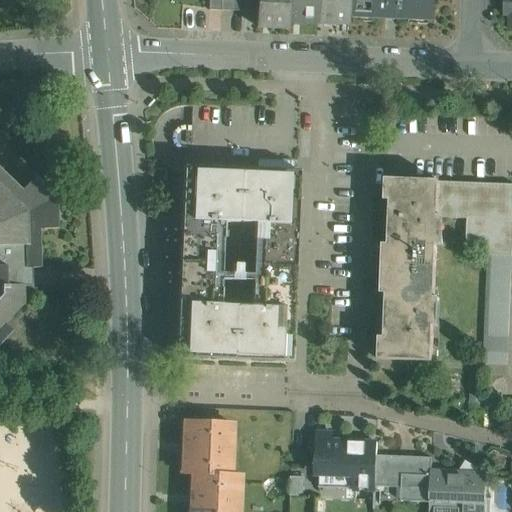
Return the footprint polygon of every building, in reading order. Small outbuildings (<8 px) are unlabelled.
[(221,0),(209,0),(210,9),(221,10),(221,0)] [(233,0),(221,0),(221,10),(233,10),(233,0)] [(245,0),(233,0),(233,10),(245,11),(245,0)] [(257,0),(245,0),(245,11),(257,11),(257,0)] [(289,0),(257,0),(257,11),(257,26),(288,27),(288,21),(289,0)] [(319,0),(289,0),(288,21),(319,22),(319,0)] [(349,0),(319,0),(319,22),(348,24),(349,14),(349,0)] [(431,0),(349,0),(349,14),(431,18),(431,0)] [(183,166),(175,357),(291,362),(300,171),(183,166)] [(23,192),(0,170),(0,287),(23,287),(24,288),(33,287),(33,285),(33,269),(41,269),(40,230),(57,230),(57,199),(35,179),(23,192)] [(411,269),(416,180),(392,179),(388,268),(411,269)] [(416,180),(411,269),(435,270),(438,215),(440,181),(416,180)] [(511,238),(511,184),(440,181),(438,215),(467,216),(466,239),(487,240),(486,253),(488,253),(509,254),(511,254),(511,238)] [(509,254),(488,253),(483,362),(504,363),(509,254)] [(407,358),(411,269),(388,268),(383,357),(407,358)] [(411,269),(407,358),(431,360),(435,270),(411,269)] [(0,345),(13,332),(5,324),(24,304),(24,288),(23,287),(0,287),(0,345)] [(194,475),(231,475),(233,423),(186,422),(184,474),(194,475)] [(347,476),(349,443),(323,442),(321,481),(323,481),(323,475),(347,476)] [(349,443),(347,476),(355,476),(355,487),(375,488),(375,486),(376,455),(377,444),(349,443)] [(432,457),(376,455),(375,486),(408,488),(408,501),(430,502),(431,470),(432,457)] [(464,472),(431,470),(430,502),(429,511),(485,511),(487,473),(474,472),(475,464),(468,464),(464,472)] [(231,475),(194,475),(193,511),(239,511),(240,475),(231,475)]
